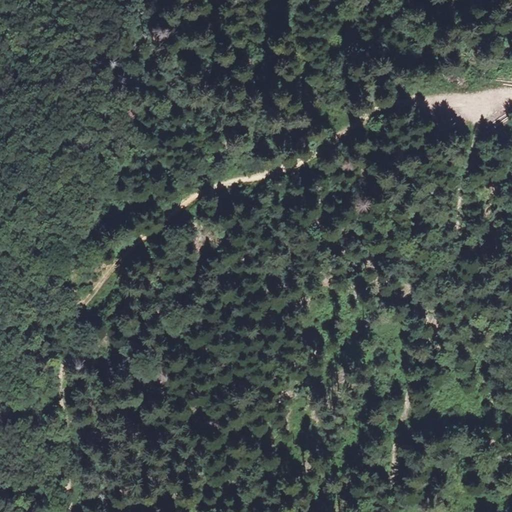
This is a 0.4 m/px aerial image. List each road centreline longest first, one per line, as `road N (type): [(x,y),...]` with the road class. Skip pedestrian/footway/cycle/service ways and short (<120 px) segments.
road 1 (track): [(476,101),(467,204),(393,511)]
road 2 (track): [(188,201),(99,278),(67,336),(59,382),(73,511)]
road 3 (track): [(188,201),(297,164),(384,109),(476,101)]
road 4 (track): [(78,310),(66,281),(68,257),(102,205),(119,198),(188,201)]
